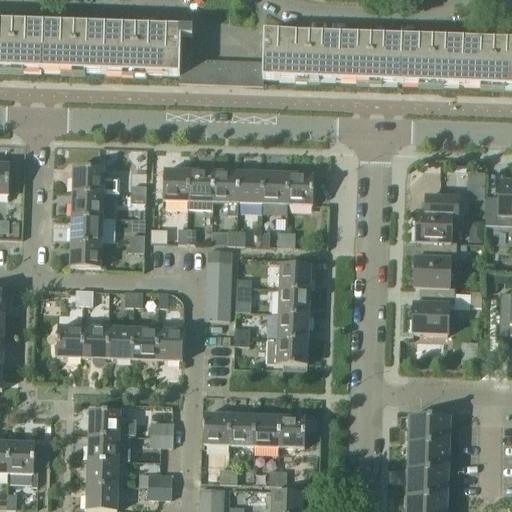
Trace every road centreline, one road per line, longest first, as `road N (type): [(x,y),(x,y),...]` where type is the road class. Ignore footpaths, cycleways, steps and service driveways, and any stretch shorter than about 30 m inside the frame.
road 1 (residential): [(184,511),(191,293),(178,284),(30,281)]
road 2 (tertiary): [(36,115),(375,128)]
road 3 (residential): [(369,395),(375,128)]
road 4 (residential): [(463,0),(404,19),(298,13),(264,0)]
road 5 (residential): [(30,281),(36,115)]
road 6 (residential): [(369,395),(511,399)]
road 7 (tertiary): [(375,128),(511,133)]
road 8 (residential): [(163,14),(33,10)]
